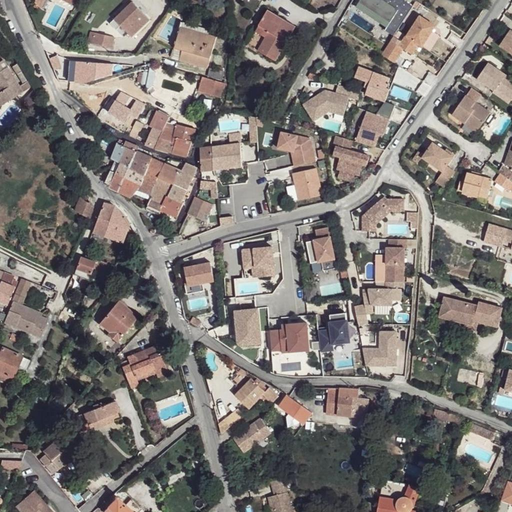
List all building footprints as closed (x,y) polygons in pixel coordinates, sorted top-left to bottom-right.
[(416,2),(413,0),(358,0),(357,2),(389,23),(384,30),(393,36),(416,2)] [(133,3),(115,19),(121,27),(131,38),(149,21),(133,3)] [(266,8),(257,23),(267,30),(255,46),(273,58),(295,25),(266,8)] [(390,41),(381,55),(394,63),(402,49),(411,54),(417,44),(421,47),(435,27),(419,17),(406,37),(405,36),(398,46),(390,41)] [(121,27),(115,19),(110,24),(116,30),(121,27)] [(257,23),(247,40),(255,46),(267,30),(257,23)] [(209,35),(182,27),(180,32),(208,40),(209,35)] [(511,32),(511,31),(499,48),(511,55),(511,32)] [(180,32),(176,48),(184,50),(181,60),(209,68),(217,38),(209,35),(208,40),(180,32)] [(114,37),(95,34),(93,45),(111,49),(114,37)] [(22,93),(1,61),(0,62),(0,105),(0,106),(22,93)] [(112,65),(72,61),(71,76),(74,76),(74,82),(84,84),(111,76),(112,65)] [(511,79),(488,62),(476,79),(493,91),(495,90),(511,101),(511,98),(511,79)] [(223,73),(209,68),(206,77),(221,81),(223,73)] [(358,70),(355,80),(362,83),(366,73),(358,70)] [(373,76),(366,73),(362,83),(369,85),(373,76)] [(389,81),(373,76),(369,85),(365,94),(384,101),(389,89),(387,88),(389,81)] [(226,84),(205,78),(200,91),(223,98),(225,95),(226,84)] [(343,117),(350,97),(321,87),(316,100),(306,97),(301,113),(322,120),(325,111),(343,117)] [(481,95),(471,88),(466,96),(465,95),(452,115),(464,124),(466,122),(478,130),(481,125),(483,123),(490,113),(476,103),(481,95)] [(32,91),(20,104),(26,110),(37,98),(32,91)] [(129,110),(114,99),(106,111),(121,121),(129,110)] [(389,120),(367,111),(356,141),(364,143),(375,147),(379,137),(380,133),(383,134),(384,135),(389,120)] [(145,119),(137,116),(128,135),(137,139),(145,119)] [(478,130),(466,122),(464,124),(476,132),(478,130)] [(164,127),(154,123),(154,124),(146,142),(145,144),(155,148),(159,140),(164,127)] [(195,130),(177,124),(172,142),(174,143),(172,152),(188,156),(195,130)] [(278,138),(282,151),(290,149),(294,167),(317,161),(310,131),(278,138)] [(340,137),(329,176),(352,182),(355,174),(360,175),(363,164),(367,165),(370,154),(352,149),(355,141),(340,137)] [(172,142),(159,140),(155,148),(172,152),(174,143),(172,142)] [(137,151),(116,142),(110,158),(114,160),(130,166),(137,151)] [(433,143),(422,159),(441,172),(435,182),(443,188),(454,172),(446,167),(454,157),(433,143)] [(238,144),(199,149),(202,172),(241,167),(238,144)] [(152,158),(137,151),(130,166),(146,173),(152,158)] [(165,164),(152,158),(146,173),(141,183),(138,190),(152,197),(161,176),(165,164)] [(130,166),(114,160),(111,170),(125,177),(141,183),(146,173),(130,166)] [(196,168),(184,163),(181,170),(175,182),(168,197),(182,202),(189,185),(193,177),(196,168)] [(496,163),(493,169),(493,171),(500,174),(502,165),(496,163)] [(181,170),(165,164),(161,176),(175,182),(181,170)] [(315,168),(291,174),(297,201),(321,195),(315,168)] [(125,177),(111,170),(105,183),(110,185),(109,188),(119,192),(125,177)] [(493,180),(467,173),(465,183),(460,182),(458,191),(462,191),(488,198),(493,180)] [(507,191),(511,184),(511,182),(500,174),(494,182),(507,191)] [(175,182),(161,176),(152,197),(149,205),(161,210),(168,197),(175,182)] [(141,183),(125,177),(119,192),(132,197),(138,190),(141,183)] [(216,183),(200,179),(199,188),(201,188),(212,190),(216,191),(216,183)] [(488,198),(462,191),(461,197),(487,203),(488,198)] [(78,197),(72,208),(89,218),(92,210),(88,204),(83,200),(78,197)] [(182,202),(168,197),(161,210),(177,216),(183,203),(182,202)] [(196,198),(195,197),(187,215),(200,220),(204,212),(207,214),(211,204),(196,198)] [(382,202),(380,200),(362,216),(361,231),(375,231),(375,224),(391,211),(403,211),(404,200),(386,199),(382,202)] [(115,207),(103,204),(93,232),(122,243),(130,224),(126,220),(122,213),(115,207)] [(511,230),(489,223),(484,241),(497,245),(500,237),(504,238),(503,240),(511,242),(511,246),(511,249),(511,248),(511,230)] [(316,231),(318,240),(305,243),(310,264),(320,262),(322,272),(335,269),(327,228),(316,231)] [(406,240),(388,239),(388,248),(385,248),(385,282),(403,283),(404,248),(406,248),(406,240)] [(91,249),(87,246),(86,249),(88,251),(85,258),(97,263),(97,260),(98,257),(90,252),(91,249)] [(242,248),(243,277),(276,275),(274,246),(242,248)] [(97,263),(85,258),(81,257),(77,266),(80,266),(76,275),(90,280),(94,270),(97,263)] [(97,263),(94,270),(104,273),(107,264),(97,260),(97,263)] [(184,265),(187,285),(214,282),(212,262),(184,265)] [(5,273),(2,282),(14,288),(17,285),(19,281),(14,279),(15,276),(5,273)] [(23,280),(14,301),(21,304),(29,283),(23,280)] [(2,282),(0,286),(0,301),(8,305),(14,288),(2,282)] [(403,290),(403,283),(385,282),(385,289),(368,289),(368,293),(362,294),(364,305),(354,307),(357,324),(367,324),(365,314),(372,313),(371,306),(391,306),(391,301),(400,301),(400,290),(403,290)] [(478,306),(445,297),(441,310),(455,314),(453,320),(472,325),(473,321),(495,326),(499,307),(479,302),(478,306)] [(12,301),(5,321),(43,337),(49,321),(42,318),(43,313),(21,304),(14,301),(12,301)] [(118,302),(98,327),(116,342),(136,317),(118,302)] [(66,305),(58,319),(64,325),(65,324),(70,328),(77,312),(66,305)] [(260,307),(235,309),(237,346),(262,344),(260,307)] [(455,314),(441,310),(439,317),(453,320),(455,314)] [(334,343),(350,343),(350,313),(330,313),(330,329),(321,329),(321,350),(334,350),(334,343)] [(282,329),(271,330),(272,352),(311,350),(309,321),(282,323),(282,329)] [(396,333),(381,333),(380,350),(372,350),(372,366),(395,366),(396,333)] [(125,356),(118,359),(130,389),(137,387),(137,385),(168,374),(159,351),(157,344),(125,356)] [(0,346),(0,375),(12,380),(22,357),(4,349),(0,346)] [(372,350),(362,349),(365,366),(372,366),(372,350)] [(278,392),(271,385),(268,389),(257,380),(256,383),(250,379),(237,398),(252,409),(263,395),(272,401),(278,392)] [(355,392),(329,390),(328,414),(354,414),(354,407),(358,406),(359,399),(356,399),(355,392)] [(312,413),(289,395),(281,408),(303,422),(301,426),(303,427),(312,413)] [(417,400),(407,397),(405,404),(415,408),(417,400)] [(114,401),(89,411),(92,419),(87,421),(91,431),(112,423),(110,416),(119,412),(114,401)] [(451,414),(429,409),(426,417),(449,420),(451,414)] [(119,412),(110,416),(112,423),(121,419),(119,412)] [(263,417),(235,436),(245,451),(255,444),(267,436),(273,432),(263,417)] [(483,437),(487,430),(478,426),(474,433),(483,437)] [(499,436),(487,430),(483,437),(495,443),(499,436)] [(267,436),(255,444),(259,451),(271,442),(267,436)] [(72,457),(56,441),(44,452),(47,455),(40,461),(53,475),(72,457)] [(273,495),(286,492),(283,478),(270,481),(273,495)] [(409,485),(383,479),(381,491),(416,500),(421,488),(409,485)] [(511,487),(509,487),(503,503),(511,505),(511,502),(511,487)] [(53,511),(34,490),(16,506),(21,511),(53,511)] [(416,500),(381,491),(375,511),(414,511),(415,511),(411,508),(416,500)] [(267,496),(270,511),(290,511),(286,492),(273,495),(267,496)] [(103,511),(101,508),(95,511),(132,511),(119,498),(106,511),(103,511)]
